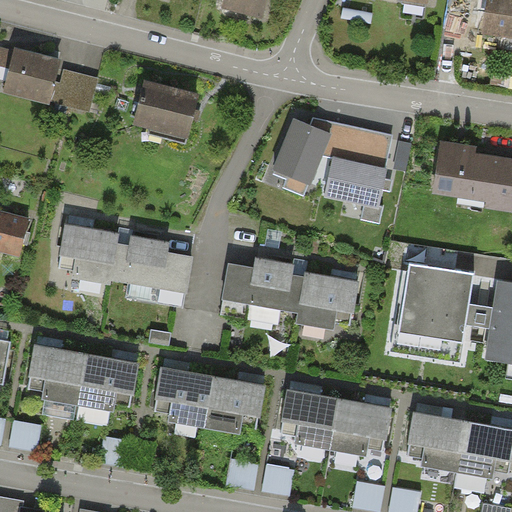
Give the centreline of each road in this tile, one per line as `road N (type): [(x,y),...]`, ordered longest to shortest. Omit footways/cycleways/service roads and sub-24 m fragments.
road 1 (residential): [(0,9),(287,82)]
road 2 (residential): [(287,82),(209,231),(191,343)]
road 3 (residential): [(287,82),(511,117)]
road 4 (residential): [(0,477),(202,511)]
